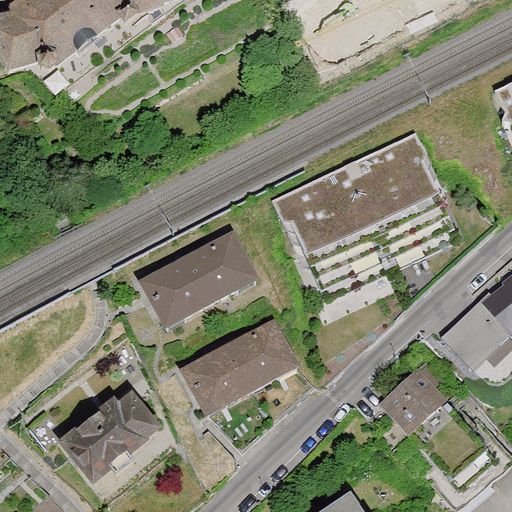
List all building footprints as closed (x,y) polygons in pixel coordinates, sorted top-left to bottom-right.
[(18,0),(0,13),(0,77),(0,79),(33,64),(46,80),(110,28),(149,14),(203,2),(202,0),(18,0)] [(405,6),(402,0),(307,0),(294,8),(316,52),(405,6)] [(511,85),(494,94),(511,132),(511,85)] [(415,136),(271,203),(303,269),(311,272),(323,301),(457,239),(443,211),(446,202),(415,136)] [(142,287),(167,333),(255,285),(231,239),(142,287)] [(511,282),(455,325),(481,359),(511,335),(511,282)] [(184,375),(207,418),(241,456),(313,391),(296,373),(273,328),(184,375)] [(497,381),(511,367),(511,341),(484,365),(497,381)] [(426,368),(378,412),(462,503),(510,459),(426,368)] [(128,393),(59,450),(93,492),(162,435),(128,393)] [(60,511),(62,511),(49,497),(31,511),(60,511)] [(356,511),(351,502),(334,511),(356,511)]
